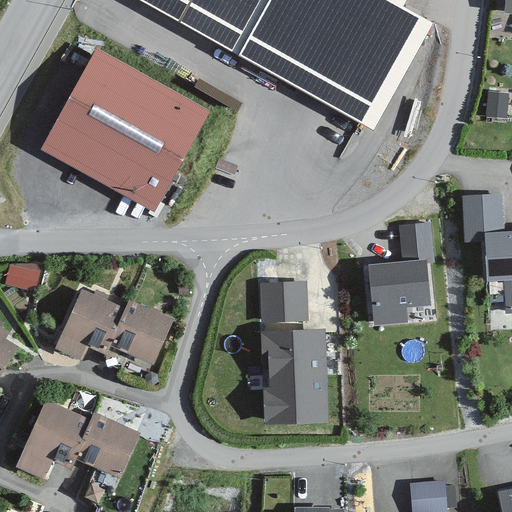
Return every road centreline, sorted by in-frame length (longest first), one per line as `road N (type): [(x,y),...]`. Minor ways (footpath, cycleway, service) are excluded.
road 1 (residential): [(221,240),(281,235),(360,213),(426,171),(450,125),(469,0)]
road 2 (residential): [(172,390),(194,437),(238,460),(352,454),(511,429)]
road 3 (residential): [(0,239),(221,240)]
road 4 (residential): [(172,390),(146,396),(53,371),(23,381),(0,439)]
road 5 (residential): [(221,240),(172,390)]
